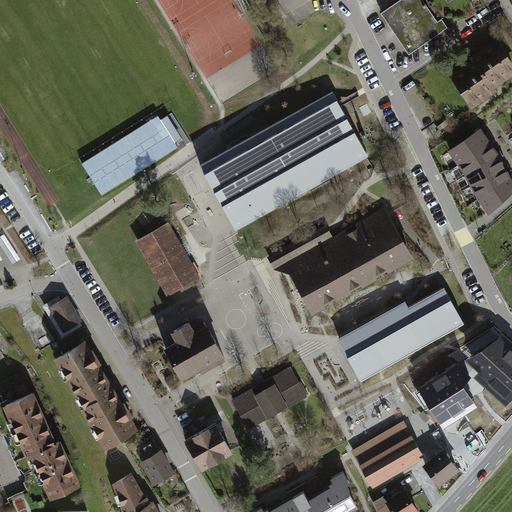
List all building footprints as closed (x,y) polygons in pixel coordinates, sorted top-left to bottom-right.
[(422,0),(399,0),(381,13),(409,54),(443,30),(422,0)] [(483,54),(474,60),(477,63),(469,68),(470,70),(463,75),(461,73),(454,78),(471,102),(493,87),(490,83),(495,79),(496,80),(511,68),(511,64),(498,44),(490,49),(491,50),(484,55),(483,54)] [(369,155),(333,91),(200,165),(236,229),(369,155)] [(440,129),(447,124),(442,117),(435,122),(440,129)] [(480,129),(450,150),(460,164),(487,140),(480,129)] [(496,153),(487,140),(460,164),(466,173),(496,153)] [(496,153),(466,173),(472,183),(504,166),(496,153)] [(504,166),(472,183),(479,197),(509,176),(504,166)] [(511,181),(509,176),(479,197),(489,211),(511,190),(511,181)] [(325,253),(307,263),(299,261),(297,269),(295,270),(296,272),(294,280),(302,282),(316,307),(408,256),(404,250),(406,243),(399,240),(382,210),(330,239),(329,239),(330,241),(329,243),(321,247),(325,253)] [(167,224),(138,240),(169,293),(201,275),(193,262),(190,264),(167,224)] [(289,273),(295,270),(297,269),(299,261),(307,263),(325,253),(321,247),(329,243),(330,241),(329,239),(330,239),(323,227),(268,257),(270,262),(274,269),(289,273)] [(19,258),(4,235),(0,237),(0,242),(13,263),(19,258)] [(464,322),(444,287),(342,343),(361,379),(464,322)] [(66,298),(51,307),(64,329),(80,320),(66,298)] [(179,341),(166,348),(182,376),(223,353),(207,325),(194,332),(188,322),(173,331),(179,341)] [(511,348),(499,337),(471,355),(484,366),(479,371),(509,399),(511,394),(511,348)] [(84,342),(58,358),(63,367),(66,365),(71,374),(68,376),(80,395),(83,394),(88,403),(83,406),(95,425),(98,424),(103,433),(101,435),(106,444),(134,427),(129,418),(132,416),(123,402),(121,404),(97,365),(100,363),(92,349),(89,351),(84,342)] [(469,373),(458,363),(421,387),(441,420),(473,400),(461,382),(469,373)] [(290,367),(233,399),(249,427),(306,395),(290,367)] [(175,381),(171,375),(165,378),(168,385),(175,381)] [(33,454),(55,443),(46,423),(47,422),(43,414),(42,415),(32,393),(6,405),(28,456),(33,454)] [(430,418),(423,410),(419,414),(425,422),(430,418)] [(216,423),(186,439),(202,467),(231,450),(216,423)] [(406,426),(355,455),(372,484),(417,459),(416,458),(422,454),(406,426)] [(154,440),(138,450),(155,480),(172,470),(154,440)] [(59,441),(55,443),(33,454),(52,496),(78,484),(69,462),(70,462),(66,454),(65,454),(59,441)] [(443,450),(425,464),(439,482),(457,468),(443,450)] [(261,506),(251,511),(338,511),(355,502),(349,492),(350,491),(346,483),(349,481),(343,471),(331,477),(334,481),(331,483),(333,488),(310,501),(308,497),(324,488),(317,476),(287,492),(292,500),(271,511),(269,511),(267,508),(264,511),(261,506)] [(130,474),(115,483),(119,493),(121,492),(124,502),(122,502),(126,511),(157,511),(151,502),(149,503),(146,496),(144,498),(130,474)] [(394,497),(387,502),(393,511),(411,511),(417,509),(406,490),(399,494),(395,488),(390,491),(394,497)] [(378,508),(386,503),(380,492),(372,497),(378,508)]
